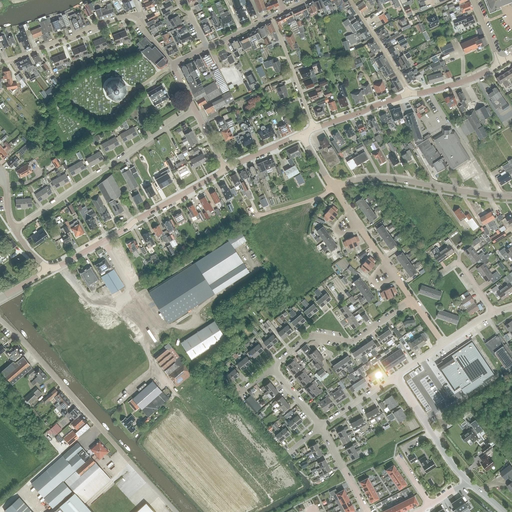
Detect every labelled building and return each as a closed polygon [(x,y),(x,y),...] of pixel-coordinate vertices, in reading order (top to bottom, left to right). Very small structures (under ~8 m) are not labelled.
[(116,0),(121,0),(122,2),(126,12),(132,9),(128,0),(116,0)] [(142,5),(145,11),(155,6),(154,5),(157,4),(154,0),(153,0),(152,1),(142,5)] [(169,10),(173,8),(168,0),(166,0),(164,1),(166,5),(164,6),(165,10),(162,12),(165,17),(171,13),(169,10)] [(246,4),(244,0),(232,0),(235,9),(234,9),(240,21),(247,18),(242,6),(246,4)] [(263,0),(254,0),(259,13),(267,10),(263,0)] [(263,0),(267,10),(279,6),(277,0),(276,0),(263,0)] [(324,12),(324,14),(322,15),(323,18),(328,16),(324,7),(324,6),(321,0),(317,0),(314,2),(317,10),(322,8),(323,12),(324,12)] [(331,4),(332,4),(329,0),(321,0),(324,6),(328,5),(329,8),(333,7),(331,4)] [(339,12),(343,10),(351,5),(347,0),(337,0),(338,1),(339,4),(336,6),(339,12)] [(397,0),(382,0),(384,3),(391,0),(395,8),(400,6),(397,0)] [(411,11),(409,5),(412,4),(410,0),(407,2),(402,4),(403,7),(406,14),(406,13),(407,16),(412,14),(411,11)] [(511,0),(483,0),(489,13),(501,9),(500,6),(502,5),(502,6),(510,3),(511,7),(511,6),(511,0)] [(361,3),(356,6),(358,8),(361,12),(362,11),(367,8),(363,1),(361,3)] [(229,14),(228,11),(224,13),(219,2),(215,4),(221,18),(221,17),(222,18),(220,19),(221,22),(224,27),(234,23),(231,17),(231,18),(230,16),(227,17),(226,15),(229,14)] [(317,13),(316,11),(313,2),(306,5),(309,14),(311,16),(317,13)] [(462,13),(473,9),(470,2),(454,8),(456,11),(460,9),(462,13)] [(92,14),(87,3),(84,4),(86,8),(84,9),(87,17),(92,14)] [(250,17),(256,14),(253,8),(252,8),(251,3),(245,6),(250,17)] [(311,20),(305,5),(299,8),(301,13),(303,13),(307,21),(311,20)] [(112,7),(110,7),(110,6),(107,7),(107,8),(107,9),(110,16),(115,14),(112,7)] [(110,16),(107,9),(105,9),(105,8),(101,9),(101,8),(96,10),(99,20),(110,16)] [(298,15),(299,19),(303,17),(304,16),(303,13),(301,13),(299,8),(292,11),(295,17),(298,15)] [(355,19),(353,15),(356,14),(352,8),(348,10),(352,16),(347,19),(350,22),(355,19)] [(219,22),(216,16),(214,11),(209,14),(215,25),(214,25),(216,30),(222,27),(220,22),(219,22)] [(88,21),(85,22),(80,12),(75,14),(81,28),(87,26),(89,24),(88,21)] [(305,32),(302,25),(300,20),(299,19),(298,15),(295,17),(296,22),(296,21),(294,21),(291,12),(283,16),(286,24),(287,24),(289,27),(291,26),(295,36),(299,34),(302,41),(306,39),(303,33),(305,32)] [(62,16),(62,15),(61,13),(57,14),(59,20),(51,23),(55,32),(63,29),(66,27),(66,26),(65,24),(62,16)] [(65,14),(62,15),(62,16),(65,24),(66,26),(70,25),(65,14)] [(74,30),(80,27),(74,14),(69,16),(70,20),(70,21),(70,23),(72,23),(74,30)] [(178,25),(182,23),(178,16),(174,18),(174,17),(169,21),(173,28),(178,25)] [(287,25),(286,24),(283,16),(275,20),(280,31),(283,30),(282,28),(282,27),(281,25),(282,25),(283,27),(287,25)] [(437,23),(439,22),(436,16),(428,20),(430,26),(429,27),(430,29),(438,26),(437,23)] [(465,16),(453,21),(455,26),(458,25),(462,23),(464,27),(475,22),(472,16),(466,19),(465,16)] [(155,23),(155,22),(158,20),(157,17),(146,23),(148,27),(150,26),(151,27),(149,28),(153,35),(158,32),(157,30),(158,29),(155,24),(155,23)] [(358,31),(365,27),(359,17),(348,25),(354,34),(353,35),(352,34),(345,36),(346,41),(342,42),(345,51),(350,49),(348,45),(357,43),(357,44),(361,42),(356,33),(358,31)] [(408,21),(407,22),(404,17),(398,20),(400,24),(399,25),(402,31),(410,27),(408,21)] [(204,35),(212,31),(206,18),(201,21),(203,25),(200,26),(204,35)] [(39,23),(41,27),(39,28),(31,31),(34,38),(42,35),(43,36),(45,35),(48,40),(52,38),(49,31),(51,30),(47,19),(39,23)] [(276,42),(278,41),(275,32),(271,22),(265,25),(270,34),(273,33),(276,42)] [(270,34),(265,25),(265,24),(258,28),(266,45),(270,43),(267,36),(270,34)] [(27,39),(28,39),(23,27),(19,29),(21,36),(17,37),(19,43),(21,42),(24,50),(31,47),(27,39)] [(386,39),(390,36),(388,32),(387,33),(384,27),(375,32),(380,41),(385,38),(386,39)] [(6,28),(3,30),(3,31),(10,45),(10,46),(15,43),(12,35),(9,36),(6,28)] [(179,34),(179,33),(178,33),(177,28),(174,29),(176,32),(176,34),(173,35),(177,45),(182,43),(178,34),(179,34)] [(178,34),(182,43),(192,39),(189,32),(185,28),(181,29),(182,31),(179,33),(179,34),(178,34)] [(365,41),(371,36),(366,28),(359,32),(365,41)] [(258,29),(253,31),(257,40),(258,42),(260,41),(259,39),(262,37),(258,29)] [(9,46),(10,45),(3,31),(1,32),(2,35),(0,36),(0,42),(1,42),(4,48),(9,46)] [(119,33),(123,42),(127,41),(128,44),(131,43),(130,40),(129,40),(125,31),(119,33)] [(170,38),(172,37),(170,32),(168,33),(167,33),(166,31),(161,33),(162,35),(164,40),(170,38)] [(254,42),(257,40),(253,31),(247,35),(252,46),(254,50),(257,48),(254,42)] [(399,35),(398,33),(398,32),(391,37),(390,36),(386,39),(385,38),(381,41),(382,44),(385,49),(392,44),(391,44),(396,41),(394,38),(399,35)] [(117,45),(123,42),(119,33),(113,35),(117,45)] [(286,36),(285,36),(285,37),(291,50),(295,49),(296,52),(300,51),(297,43),(296,43),(292,33),(286,36)] [(243,50),(252,46),(247,35),(238,39),(243,50)] [(107,49),(109,48),(108,45),(107,46),(104,37),(98,39),(102,48),(106,47),(107,49)] [(487,44),(484,37),(478,39),(477,37),(473,38),(477,48),(480,46),(481,47),(487,44)] [(464,53),(477,48),(473,38),(460,44),(464,53)] [(98,50),(102,48),(98,39),(93,42),(96,50),(95,51),(97,53),(99,52),(98,50)] [(229,43),(233,51),(234,51),(234,52),(233,52),(236,58),(240,56),(237,49),(241,47),(237,39),(229,43)] [(152,44),(148,40),(143,45),(140,41),(137,44),(139,47),(136,50),(140,54),(141,52),(149,60),(150,60),(158,69),(161,69),(167,65),(168,65),(168,61),(167,61),(164,57),(152,44)] [(178,51),(173,41),(172,40),(171,41),(172,42),(166,44),(166,46),(164,47),(168,55),(178,51)] [(374,54),(380,50),(373,40),(368,43),(369,45),(367,47),(369,49),(370,48),(370,50),(371,49),(372,51),(371,52),(372,52),(368,54),(371,59),(373,58),(375,56),(374,54)] [(443,55),(454,50),(450,42),(440,47),(443,55)] [(88,58),(90,57),(89,54),(88,54),(84,45),(78,47),(82,57),(86,55),(88,58)] [(388,50),(393,59),(400,55),(395,46),(388,50)] [(76,59),(82,57),(78,47),(72,50),(76,59)] [(228,62),(229,64),(235,62),(231,55),(228,56),(224,48),(217,52),(222,62),(224,61),(224,62),(227,63),(228,62)] [(68,66),(70,65),(69,62),(68,62),(64,53),(58,55),(62,65),(67,63),(68,66)] [(222,93),(228,90),(209,53),(201,57),(206,67),(207,66),(208,67),(210,66),(210,65),(213,71),(211,72),(222,93)] [(37,54),(32,57),(36,65),(39,63),(40,66),(41,65),(45,71),(48,68),(44,63),(43,64),(42,61),(41,62),(37,54)] [(381,68),(388,64),(383,54),(378,57),(374,59),(373,58),(371,59),(373,62),(375,62),(380,69),(381,68)] [(56,67),(62,65),(58,55),(52,58),(56,67)] [(394,61),(400,72),(410,66),(403,55),(394,61)] [(439,60),(436,55),(430,58),(433,63),(439,60)] [(30,66),(32,65),(29,57),(23,60),(27,67),(28,69),(27,69),(28,71),(29,71),(32,70),(30,66)] [(200,58),(194,61),(198,68),(201,67),(203,71),(206,69),(200,58)] [(355,66),(358,65),(359,67),(363,65),(360,58),(353,61),(354,63),(355,65),(355,66)] [(265,69),(273,65),(276,72),(282,70),(278,61),(275,62),(273,59),(264,63),(263,64),(265,69)] [(27,72),(28,71),(27,69),(28,69),(27,67),(23,60),(16,63),(18,69),(19,68),(20,71),(23,69),(24,74),(27,79),(30,77),(27,72)] [(191,75),(193,78),(198,76),(195,70),(197,69),(193,61),(191,62),(186,65),(191,75)] [(442,67),(439,61),(432,64),(436,70),(442,67)] [(383,73),(391,68),(388,64),(381,68),(380,69),(379,69),(380,70),(381,69),(383,73)] [(196,85),(193,78),(191,75),(186,65),(180,68),(188,84),(189,87),(193,94),(196,101),(203,98),(204,97),(207,103),(209,101),(206,96),(206,95),(210,101),(220,94),(213,82),(203,88),(201,85),(198,87),(197,85),(196,85)] [(447,78),(452,76),(447,65),(442,67),(447,78)] [(265,75),(261,66),(256,68),(260,78),(265,75)] [(315,76),(313,70),(312,67),(300,71),(301,74),(300,74),(301,77),(302,77),(302,78),(310,75),(311,78),(315,76)] [(385,77),(394,73),(391,68),(383,73),(384,73),(383,74),(385,77)] [(413,74),(417,72),(416,69),(414,70),(414,71),(412,72),(410,69),(402,73),(405,78),(413,74)] [(6,85),(7,90),(9,89),(12,92),(17,88),(16,82),(13,83),(12,78),(11,78),(10,71),(3,72),(4,76),(2,76),(3,78),(1,79),(1,82),(4,82),(3,80),(7,79),(8,85),(6,85)] [(257,81),(252,72),(245,76),(250,85),(257,81)] [(507,80),(509,79),(506,72),(501,75),(508,87),(510,86),(507,80)] [(436,82),(443,80),(441,73),(434,75),(436,82)] [(24,82),(22,79),(18,74),(15,76),(23,87),(26,85),(24,82)] [(415,79),(421,76),(420,74),(414,77),(413,74),(405,78),(407,83),(415,79)] [(430,84),(436,82),(434,75),(428,77),(430,84)] [(506,88),(508,87),(501,75),(496,78),(500,85),(503,83),(506,88)] [(313,83),(317,81),(315,76),(311,78),(311,80),(304,83),(306,89),(314,86),(313,83)] [(392,81),(393,83),(391,83),(394,87),(392,89),(394,93),(398,92),(403,89),(397,78),(392,81)] [(121,81),(120,80),(119,80),(118,80),(112,80),(111,80),(111,81),(110,82),(109,82),(108,83),(107,84),(107,85),(107,86),(106,86),(106,87),(107,93),(107,94),(107,95),(108,95),(108,96),(109,96),(109,97),(110,97),(111,98),(112,98),(112,99),(114,99),(114,101),(115,101),(119,101),(120,100),(120,99),(121,99),(121,98),(122,97),(123,96),(124,96),(124,95),(124,94),(125,94),(125,93),(126,93),(126,92),(125,92),(125,86),(125,84),(124,84),(124,83),(123,83),(123,82),(122,82),(122,81),(121,81)] [(378,96),(386,93),(384,88),(385,87),(382,81),(373,85),(375,91),(376,91),(378,96)] [(363,98),(362,95),(365,94),(366,95),(372,93),(369,83),(362,86),(364,90),(361,91),(361,90),(351,94),(353,99),(353,98),(355,104),(356,104),(363,101),(364,101),(363,98)] [(280,99),(288,96),(285,89),(286,89),(285,85),(279,87),(278,84),(271,87),(273,90),(276,89),(280,99)] [(345,97),(348,96),(343,84),(337,86),(341,98),(338,99),(341,107),(348,105),(345,97)] [(154,105),(169,97),(162,85),(147,93),(154,105)] [(321,93),(320,90),(319,87),(315,89),(316,91),(308,94),(311,100),(318,97),(317,94),(321,93)] [(504,111),(510,107),(496,88),(493,90),(493,89),(487,93),(492,100),(491,102),(496,109),(501,106),(504,111)] [(203,98),(196,101),(200,109),(203,107),(207,116),(216,111),(215,110),(234,100),(229,91),(207,103),(203,98)] [(464,101),(466,100),(462,91),(456,94),(462,104),(463,108),(467,106),(464,101)] [(457,104),(454,95),(450,96),(444,98),(448,107),(457,104)] [(325,107),(323,103),(325,103),(324,99),(316,102),(317,106),(318,105),(319,108),(314,110),(315,112),(314,112),(316,116),(322,114),(322,115),(325,114),(322,108),(325,107)] [(334,110),(337,109),(336,108),(334,101),(332,102),(331,99),(329,99),(330,101),(328,102),(329,103),(328,103),(331,111),(332,111),(334,110)] [(422,101),(414,106),(415,109),(417,112),(426,107),(422,101)] [(284,110),(281,103),(275,106),(274,106),(277,113),(284,110)] [(484,106),(475,111),(481,121),(490,116),(484,106)] [(389,110),(393,120),(394,121),(403,118),(404,117),(401,107),(395,109),(395,108),(389,110)] [(416,114),(419,119),(422,117),(419,112),(418,113),(417,112),(415,109),(413,110),(416,114)] [(459,123),(466,136),(475,131),(480,140),(481,139),(483,143),(489,139),(487,135),(482,126),(481,127),(475,115),(476,114),(473,110),(465,115),(467,119),(459,123)] [(416,142),(420,140),(423,140),(413,112),(406,115),(404,116),(406,121),(405,122),(406,126),(407,125),(411,134),(409,135),(411,141),(415,140),(416,142)] [(391,117),(388,118),(386,113),(380,116),(381,120),(380,121),(382,124),(387,122),(391,129),(396,126),(391,117)] [(223,117),(216,121),(219,128),(221,128),(222,130),(228,128),(228,127),(234,124),(232,120),(225,123),(223,117)] [(287,124),(290,122),(287,117),(283,119),(285,124),(278,128),(281,136),(286,134),(285,134),(290,132),(287,124)] [(374,118),(368,121),(372,128),(375,127),(377,133),(381,131),(378,125),(378,126),(374,118)] [(251,135),(252,134),(254,133),(247,119),(243,121),(245,124),(244,124),(243,124),(242,124),(241,124),(240,125),(240,126),(240,127),(243,131),(238,134),(238,135),(235,137),(238,144),(242,142),(243,145),(252,141),(252,139),(251,135)] [(366,126),(365,126),(363,122),(357,125),(360,133),(365,131),(366,133),(369,131),(366,126)] [(262,140),(275,133),(270,125),(265,128),(264,126),(262,126),(261,127),(260,128),(262,131),(258,133),(262,140)] [(131,139),(137,135),(133,127),(126,131),(131,139)] [(351,127),(345,130),(349,138),(352,136),(354,140),(357,138),(355,134),(355,135),(351,127)] [(225,141),(233,137),(229,128),(221,132),(225,141)] [(96,132),(94,129),(86,134),(88,137),(96,132)] [(124,142),(131,139),(126,131),(120,135),(124,142)] [(184,142),(195,137),(192,131),(185,135),(187,139),(186,140),(185,139),(183,140),(184,142)] [(338,132),(332,136),(336,142),(339,141),(341,145),(345,143),(342,138),(342,139),(338,132)] [(383,140),(379,134),(374,137),(377,143),(383,140)] [(424,139),(423,140),(420,140),(416,143),(430,166),(430,165),(432,168),(434,167),(437,172),(439,171),(440,171),(442,170),(442,169),(447,166),(438,151),(437,151),(433,145),(431,145),(428,139),(431,137),(429,134),(423,137),(424,139)] [(444,134),(434,140),(453,171),(470,160),(454,134),(444,134)] [(112,148),(119,145),(115,137),(108,141),(112,148)] [(191,146),(198,142),(195,137),(184,142),(183,143),(184,145),(188,143),(187,142),(188,141),(191,146)] [(332,147),(328,149),(327,146),(330,144),(325,137),(324,138),(324,137),(320,140),(319,141),(321,144),(320,144),(322,147),(323,148),(320,150),(330,167),(341,161),(333,149),(332,147)] [(341,151),(334,140),(330,142),(338,153),(341,151)] [(106,152),(112,148),(108,141),(102,144),(106,152)] [(379,147),(376,141),(371,144),(374,150),(379,147)] [(32,146),(29,142),(17,151),(21,156),(25,152),(24,151),(27,148),(28,149),(32,146)] [(394,152),(396,150),(391,142),(387,144),(392,152),(391,153),(393,157),(389,159),(394,166),(399,162),(397,159),(397,158),(394,152)] [(412,154),(407,146),(405,142),(402,144),(406,150),(404,151),(405,152),(401,154),(402,156),(406,162),(411,159),(410,156),(412,154)] [(356,147),(354,148),(357,152),(364,148),(362,143),(356,147)] [(291,158),(301,153),(300,151),(297,145),(286,151),(289,159),(287,160),(291,167),(284,171),(288,178),(299,172),(291,158)] [(200,164),(206,161),(203,154),(198,156),(197,155),(198,154),(198,153),(197,152),(199,151),(197,148),(193,150),(194,153),(200,164)] [(194,153),(193,150),(192,150),(188,152),(190,155),(191,154),(193,157),(194,157),(195,156),(195,157),(190,160),(194,167),(200,164),(194,153)] [(380,164),(386,161),(379,150),(372,154),(375,159),(376,158),(380,164)] [(97,163),(104,159),(99,152),(93,155),(97,163)] [(358,155),(363,163),(369,159),(364,152),(358,155)] [(358,155),(358,156),(356,153),(355,154),(356,156),(353,159),(357,166),(363,163),(358,155)] [(90,167),(97,163),(93,155),(86,159),(90,167)] [(353,159),(351,156),(349,158),(350,160),(347,162),(351,169),(357,166),(353,159)] [(7,164),(11,168),(14,165),(15,167),(18,165),(16,162),(19,160),(16,157),(13,159),(7,164)] [(178,171),(179,173),(178,174),(180,176),(181,176),(181,177),(189,173),(185,165),(187,164),(184,158),(179,161),(179,162),(174,165),(176,169),(177,168),(178,171)] [(271,167),(276,166),(272,158),(263,162),(266,170),(267,173),(273,171),(271,167)] [(170,159),(166,161),(171,170),(175,168),(170,159)] [(79,172),(85,169),(81,161),(75,165),(79,172)] [(267,182),(270,181),(262,162),(256,164),(260,172),(263,171),(267,182)] [(471,162),(458,170),(464,179),(477,171),(471,162)] [(511,173),(511,169),(510,166),(508,163),(502,167),(506,174),(498,179),(501,185),(511,178),(509,175),(511,173)] [(16,171),(20,178),(24,176),(32,172),(27,164),(20,168),(20,169),(16,171)] [(72,176),(79,172),(75,165),(68,168),(72,176)] [(259,177),(257,173),(254,165),(248,168),(251,176),(255,174),(256,177),(254,177),(255,179),(253,180),(254,184),(255,184),(259,182),(257,178),(259,177)] [(135,188),(138,186),(134,178),(132,175),(129,169),(122,173),(131,190),(133,189),(134,191),(136,190),(135,188)] [(245,169),(238,172),(241,180),(246,178),(248,183),(251,181),(245,169)] [(160,174),(166,185),(172,182),(167,173),(162,176),(160,174)] [(62,185),(69,182),(65,174),(58,178),(62,185)] [(166,185),(160,174),(155,177),(161,188),(166,185)] [(235,174),(230,177),(232,180),(231,181),(231,182),(233,184),(235,187),(238,185),(240,189),(241,191),(244,190),(243,187),(240,181),(235,174)] [(299,185),(304,182),(300,174),(294,177),(299,185)] [(111,175),(97,186),(107,203),(122,195),(111,175)] [(56,189),(62,185),(58,178),(52,181),(56,189)] [(253,198),(244,181),(241,183),(249,200),(253,198)] [(225,183),(219,187),(223,194),(226,200),(233,196),(230,190),(229,191),(227,187),(225,183)] [(143,187),(148,197),(155,193),(150,184),(143,187)] [(46,198),(52,193),(47,186),(41,190),(46,198)] [(40,202),(46,198),(41,190),(35,195),(40,202)] [(136,204),(142,201),(138,193),(136,190),(134,191),(136,195),(132,197),(136,204)] [(215,191),(210,194),(215,203),(219,201),(222,206),(224,205),(221,200),(220,200),(215,191)] [(366,203),(368,201),(367,200),(370,198),(373,196),(371,194),(366,197),(367,199),(365,200),(363,198),(357,202),(360,207),(366,203)] [(107,220),(111,218),(107,210),(106,210),(105,207),(104,208),(102,204),(103,204),(99,196),(91,200),(98,211),(101,210),(102,210),(103,210),(104,212),(100,214),(104,222),(106,221),(107,220)] [(205,211),(208,209),(210,212),(214,210),(210,203),(208,204),(205,197),(199,200),(205,211)] [(268,205),(265,197),(259,200),(263,207),(268,205)] [(17,208),(24,208),(23,199),(16,200),(17,208)] [(24,208),(32,207),(31,199),(23,199),(24,208)] [(115,216),(123,211),(118,203),(116,204),(114,200),(108,203),(115,216)] [(364,212),(370,207),(366,203),(360,207),(364,212)] [(75,212),(70,204),(66,207),(71,215),(75,212)] [(190,218),(191,218),(195,216),(197,220),(200,218),(201,221),(204,219),(200,212),(197,213),(193,205),(187,208),(190,213),(189,214),(188,215),(190,218)] [(92,217),(96,215),(92,208),(86,212),(85,211),(87,210),(85,206),(82,208),(83,209),(79,211),(86,224),(87,224),(90,229),(97,226),(95,223),(95,222),(92,217)] [(335,212),(337,210),(333,206),(331,208),(330,207),(327,211),(334,217),(337,213),(335,212)] [(367,217),(373,212),(370,207),(364,212),(367,217)] [(459,208),(454,212),(460,221),(463,219),(463,220),(464,219),(466,222),(473,231),(478,227),(469,214),(465,216),(459,208)] [(331,221),(334,217),(327,211),(324,215),(325,215),(323,218),(327,221),(329,219),(331,221)] [(181,212),(173,216),(178,225),(186,220),(181,212)] [(371,222),(377,217),(373,212),(367,217),(371,222)] [(491,212),(485,215),(494,229),(495,231),(498,229),(492,220),(495,218),(491,212)] [(492,231),(494,229),(485,215),(480,218),(484,225),(486,223),(489,228),(492,231)] [(169,220),(163,223),(168,233),(173,230),(174,231),(176,230),(175,228),(174,228),(169,220)] [(69,224),(67,226),(69,229),(71,228),(74,234),(73,234),(75,236),(79,234),(80,235),(84,233),(80,227),(81,227),(80,224),(79,224),(78,224),(76,221),(73,222),(74,223),(70,225),(69,224)] [(169,242),(165,235),(163,232),(162,232),(158,225),(152,229),(157,238),(160,236),(164,241),(167,243),(169,242)] [(387,227),(385,228),(383,225),(377,230),(380,235),(386,230),(388,229),(387,227)] [(65,244),(71,240),(67,233),(69,232),(66,226),(60,229),(63,235),(61,236),(65,244)] [(320,236),(326,232),(323,227),(317,231),(319,234),(317,236),(314,238),(315,240),(318,238),(320,236)] [(37,245),(48,237),(42,229),(31,236),(37,245)] [(390,235),(386,230),(380,235),(384,239),(390,235)] [(234,249),(246,241),(240,231),(228,240),(229,241),(148,293),(168,323),(214,294),(249,272),(234,249)] [(506,235),(504,231),(491,239),(494,243),(506,235)] [(148,232),(142,236),(147,245),(150,244),(151,246),(154,244),(152,240),(151,237),(150,237),(148,232)] [(324,241),(330,237),(326,232),(320,236),(324,241)] [(174,239),(173,240),(170,235),(166,237),(172,248),(177,245),(174,239)] [(390,235),(384,239),(387,244),(393,240),(392,238),(390,235)] [(357,243),(360,241),(357,236),(355,237),(354,236),(350,238),(353,247),(358,245),(357,243)] [(330,237),(324,241),(327,246),(333,242),(330,237)] [(349,249),(353,247),(350,238),(345,240),(346,241),(343,242),(345,247),(348,246),(349,249)] [(396,240),(395,238),(393,240),(387,244),(391,249),(397,245),(395,242),(397,240),(396,239),(396,240)] [(472,247),(478,243),(480,242),(477,238),(468,244),(470,247),(464,251),(468,258),(476,253),(472,247)] [(448,246),(443,249),(448,257),(454,252),(450,246),(452,244),(449,239),(445,241),(448,246)] [(12,249),(16,246),(12,240),(8,243),(12,249)] [(144,255),(147,253),(144,247),(140,249),(139,247),(138,248),(137,246),(138,245),(137,242),(135,243),(134,240),(131,242),(129,243),(129,242),(127,243),(128,243),(127,244),(131,252),(137,249),(139,253),(142,252),(144,255)] [(327,249),(329,248),(331,251),(337,246),(333,242),(327,246),(325,247),(322,249),(324,252),(327,250),(327,249)] [(175,253),(170,244),(165,247),(170,256),(175,253)] [(504,248),(499,251),(502,255),(505,260),(510,257),(511,255),(511,245),(506,250),(504,248)] [(434,249),(431,251),(435,257),(439,263),(442,261),(448,257),(443,249),(440,251),(437,247),(434,249)] [(407,254),(405,256),(403,253),(397,257),(400,262),(408,256),(407,255),(407,254)] [(488,253),(485,255),(484,254),(479,257),(476,253),(468,258),(473,264),(479,259),(481,262),(486,258),(487,258),(490,256),(488,253)] [(160,262),(155,254),(151,256),(155,264),(160,262)] [(409,257),(408,256),(400,262),(404,267),(410,263),(408,260),(410,258),(409,257)] [(372,263),(374,260),(370,257),(368,259),(367,258),(364,262),(371,268),(374,264),(372,263)] [(489,262),(487,258),(486,258),(481,262),(483,264),(477,269),(481,275),(489,270),(485,265),(489,262)] [(103,276),(113,269),(112,266),(110,267),(105,259),(95,265),(100,274),(101,273),(103,276)] [(368,271),(371,268),(364,262),(361,265),(362,266),(360,269),(364,272),(366,270),(368,271)] [(414,264),(412,265),(410,263),(404,267),(407,272),(415,266),(414,264)] [(96,289),(93,284),(99,280),(91,267),(89,266),(89,267),(80,272),(80,274),(88,287),(91,292),(96,289)] [(417,268),(416,267),(415,266),(407,272),(411,277),(417,272),(415,269),(417,268)] [(113,269),(103,276),(101,277),(111,294),(124,286),(113,269)] [(496,272),(492,275),(489,270),(481,275),(486,281),(492,277),(495,282),(501,278),(496,272)] [(510,282),(511,279),(511,277),(509,274),(506,276),(504,278),(506,281),(506,282),(508,284),(503,287),(508,295),(511,291),(511,286),(509,283),(510,282)] [(357,287),(363,283),(360,278),(354,282),(355,285),(351,288),(352,291),(355,289),(355,288),(357,287)] [(361,292),(367,288),(363,283),(357,287),(361,292)] [(426,295),(429,288),(422,286),(420,293),(426,295)] [(508,295),(503,287),(499,290),(496,286),(491,290),(493,292),(496,291),(502,299),(508,295)] [(390,298),(395,296),(394,293),(396,292),(394,287),(391,288),(391,287),(387,289),(390,298)] [(364,297),(370,292),(367,288),(361,292),(364,297)] [(433,297),(435,290),(429,288),(426,295),(433,297)] [(326,293),(323,296),(317,289),(315,290),(321,297),(326,303),(330,299),(326,293)] [(386,299),(390,298),(387,289),(382,291),(383,292),(380,293),(382,298),(385,297),(386,299)] [(326,303),(321,297),(315,290),(313,292),(317,296),(317,297),(319,299),(316,301),(321,307),(326,303)] [(435,290),(433,297),(439,299),(441,292),(435,290)] [(368,302),(374,297),(370,292),(364,297),(362,298),(359,300),(361,302),(365,299),(368,302)] [(466,309),(470,315),(479,309),(475,303),(474,301),(470,296),(465,299),(463,294),(457,298),(460,302),(461,302),(465,307),(467,309),(466,309)] [(313,304),(310,306),(304,299),(303,301),(308,308),(313,314),(318,310),(313,304)] [(313,314),(308,308),(303,301),(301,302),(307,309),(304,312),(309,318),(313,314)] [(342,314),(353,307),(351,304),(347,307),(345,305),(339,309),(342,314)] [(352,315),(350,312),(355,309),(353,307),(342,314),(346,319),(352,315)] [(300,315),(298,317),(290,308),(288,309),(290,311),(296,318),(301,324),(305,320),(300,315)] [(444,319),(446,312),(440,310),(437,317),(444,319)] [(301,324),(296,318),(290,311),(288,313),(294,320),(291,322),(296,328),(301,324)] [(450,322),(453,315),(446,312),(444,319),(450,322)] [(349,324),(360,316),(358,314),(354,317),(352,315),(346,319),(349,324)] [(450,322),(457,324),(459,317),(453,315),(450,322)] [(359,324),(357,321),(359,320),(362,318),(360,316),(349,324),(353,329),(359,324)] [(414,320),(411,320),(408,317),(405,320),(406,321),(403,323),(405,327),(408,326),(415,325),(414,320)] [(147,326),(156,338),(159,336),(161,338),(164,335),(161,332),(164,330),(160,324),(157,327),(153,321),(147,326)] [(225,338),(214,321),(181,343),(192,359),(225,338)] [(287,335),(292,331),(288,325),(285,321),(283,322),(286,326),(283,328),(282,329),(287,335)] [(282,329),(283,328),(280,325),(279,326),(281,330),(278,333),(283,339),(287,335),(282,329)] [(402,336),(395,327),(392,330),(398,339),(402,336)] [(273,344),(275,342),(278,340),(273,334),(274,334),(271,330),(269,332),(272,335),(269,338),(268,338),(273,344)] [(388,339),(393,336),(388,330),(383,333),(388,339)] [(383,343),(388,339),(383,333),(378,337),(383,343)] [(420,347),(425,343),(424,342),(427,340),(422,333),(417,337),(418,338),(415,340),(420,347)] [(268,338),(269,338),(266,334),(264,336),(267,339),(263,342),(268,348),(273,344),(268,338)] [(497,337),(488,343),(497,356),(506,369),(511,364),(511,351),(506,344),(504,345),(502,342),(499,337),(498,336),(497,337)] [(259,354),(263,350),(259,344),(259,343),(256,340),(254,341),(257,345),(254,347),(254,348),(259,354)] [(372,340),(367,343),(371,350),(372,351),(374,349),(373,348),(376,346),(372,340)] [(415,350),(420,347),(415,340),(413,341),(412,340),(407,344),(412,351),(414,349),(415,350)] [(178,367),(183,363),(167,341),(162,344),(166,348),(169,352),(176,360),(174,362),(178,367)] [(442,361),(438,364),(441,369),(455,390),(459,387),(464,395),(494,375),(472,341),(442,361)] [(372,351),(371,350),(367,343),(362,347),(366,353),(369,351),(373,357),(375,356),(372,351)] [(254,348),(254,347),(251,344),(250,345),(252,349),(249,352),(254,358),(259,354),(254,348)] [(14,362),(24,353),(18,345),(12,349),(11,348),(9,350),(10,351),(6,354),(10,359),(11,358),(14,362)] [(363,355),(366,353),(362,347),(357,350),(361,356),(365,362),(367,361),(363,355)] [(157,362),(169,352),(166,348),(154,358),(157,362)] [(313,359),(320,354),(316,349),(313,352),(310,350),(305,354),(309,359),(312,357),(313,359)] [(400,349),(393,353),(399,362),(406,358),(400,349)] [(365,362),(361,356),(357,350),(352,354),(356,360),(359,358),(360,359),(363,364),(365,362)] [(178,367),(174,362),(176,360),(169,352),(157,362),(168,375),(178,367)] [(247,366),(251,362),(247,356),(244,352),(242,354),(245,357),(242,360),(247,366)] [(393,353),(387,357),(393,366),(399,362),(393,353)] [(320,361),(323,359),(320,354),(313,359),(316,363),(314,365),(317,369),(322,364),(320,361)] [(242,360),(239,356),(238,358),(240,361),(237,364),(242,370),(247,366),(242,360)] [(343,359),(347,365),(348,367),(351,372),(353,370),(350,366),(349,364),(352,362),(350,359),(349,358),(348,356),(343,359)] [(12,384),(32,368),(22,357),(14,364),(13,362),(0,372),(0,374),(11,386),(12,384)] [(387,357),(380,362),(386,371),(393,366),(387,357)] [(289,371),(298,364),(295,361),(297,360),(295,358),(292,360),(293,361),(286,367),(289,371)] [(342,369),(347,365),(343,359),(338,363),(342,369)] [(379,368),(375,370),(373,366),(369,361),(367,363),(368,364),(368,365),(371,368),(370,368),(371,370),(372,369),(373,371),(377,377),(383,374),(379,368)] [(177,387),(192,374),(183,363),(178,367),(168,375),(177,387)] [(337,372),(342,369),(338,363),(333,366),(337,372)] [(300,371),(303,368),(301,366),(300,367),(298,364),(289,371),(293,375),(299,370),(300,371)] [(235,379),(239,375),(235,369),(235,368),(232,365),(230,366),(233,370),(230,372),(230,373),(235,379)] [(372,369),(371,370),(370,368),(370,367),(367,369),(370,373),(367,375),(371,381),(377,377),(373,371),(372,369)] [(39,384),(47,377),(39,368),(35,372),(32,368),(27,373),(31,376),(34,373),(37,376),(34,379),(35,379),(30,383),(33,386),(37,382),(39,384)] [(326,374),(322,368),(314,375),(320,382),(329,375),(327,373),(326,374)] [(362,372),(359,368),(357,369),(363,378),(360,380),(358,377),(355,378),(358,382),(357,382),(361,388),(367,384),(363,379),(366,377),(362,372)] [(230,373),(230,372),(227,369),(226,370),(228,374),(225,377),(230,383),(235,379),(230,373)] [(299,383),(307,376),(305,373),(306,372),(304,369),(301,372),(302,373),(295,378),(299,383)] [(358,382),(355,378),(352,373),(346,376),(349,380),(351,379),(352,380),(355,384),(352,386),(356,392),(361,388),(357,382),(358,382)] [(310,382),(313,380),(311,377),(310,378),(307,376),(299,383),(302,387),(309,381),(310,382)] [(148,417),(168,399),(152,381),(132,399),(148,417)] [(308,394),(317,387),(315,385),(316,384),(314,381),(311,383),(312,385),(305,390),(308,394)] [(268,392),(274,387),(270,382),(264,387),(263,386),(260,389),(262,391),(265,388),(267,391),(268,392)] [(338,390),(335,392),(341,401),(346,398),(341,390),(345,388),(343,385),(340,386),(337,388),(338,390)] [(29,404),(41,393),(36,387),(24,398),(29,404)] [(272,397),(278,392),(274,387),(268,392),(267,391),(264,394),(266,396),(269,393),(272,397)] [(320,394),(323,392),(320,389),(319,390),(317,387),(308,394),(312,399),(319,393),(320,394)] [(45,404),(58,392),(55,389),(42,400),(45,404)] [(54,398),(58,402),(54,406),(56,407),(59,405),(63,401),(63,402),(67,399),(60,392),(54,398)] [(337,404),(341,401),(335,392),(333,393),(332,392),(329,394),(331,397),(332,396),(337,404)] [(250,407),(256,402),(251,395),(244,400),(250,407)] [(329,409),(334,406),(329,399),(330,398),(328,395),(325,397),(326,398),(323,400),(329,409)] [(389,410),(392,408),(397,405),(391,396),(386,400),(384,401),(387,405),(387,407),(389,410)] [(280,406),(286,402),(282,397),(276,401),(275,401),(272,404),(274,405),(277,403),(279,406),(280,406)] [(67,412),(64,409),(70,403),(67,399),(63,402),(63,401),(59,405),(56,407),(56,408),(59,411),(59,410),(61,412),(60,413),(63,416),(67,412)] [(325,412),(329,409),(323,400),(320,402),(319,400),(316,402),(318,406),(320,405),(325,412)] [(256,402),(250,407),(255,413),(258,410),(256,408),(259,405),(256,402)] [(284,411),(290,407),(286,402),(280,406),(279,406),(276,408),(278,410),(281,408),(284,411)] [(74,420),(81,414),(74,407),(68,413),(74,420)] [(375,418),(376,417),(379,415),(381,419),(383,418),(381,414),(380,414),(377,408),(371,411),(375,418)] [(399,423),(406,418),(400,409),(395,412),(395,413),(393,414),(399,423)] [(378,421),(376,417),(375,418),(371,411),(365,414),(369,421),(374,418),(376,422),(378,421)] [(297,425),(302,421),(297,415),(298,415),(295,412),(293,413),(296,416),(293,419),(292,419),(297,425)] [(395,418),(391,413),(387,416),(390,421),(395,418)] [(74,420),(73,421),(71,423),(76,429),(87,420),(81,414),(74,420)] [(125,418),(121,422),(131,433),(135,429),(131,424),(133,422),(135,420),(131,415),(126,419),(125,418)] [(292,419),(293,419),(290,416),(288,417),(291,420),(287,423),(292,429),(297,425),(292,419)] [(366,429),(368,428),(366,424),(365,424),(362,418),(356,421),(360,428),(361,427),(364,425),(366,429)] [(473,432),(474,431),(477,434),(482,430),(474,420),(469,424),(473,428),(471,430),(471,429),(461,436),(463,439),(462,439),(464,442),(465,441),(465,442),(469,438),(473,442),(478,438),(473,432)] [(363,431),(361,427),(360,428),(356,421),(350,424),(354,431),(359,428),(361,432),(363,431)] [(74,433),(78,437),(90,427),(86,423),(74,433)] [(290,433),(286,428),(286,427),(283,424),(282,425),(284,428),(281,431),(280,432),(285,438),(290,433)] [(54,425),(50,429),(53,432),(55,435),(59,431),(54,425)] [(347,435),(346,434),(344,430),(348,428),(347,426),(343,428),(343,429),(337,433),(340,438),(347,435)] [(280,432),(281,431),(278,428),(277,429),(279,432),(275,436),(280,442),(285,438),(280,432)] [(78,437),(74,433),(73,430),(63,438),(69,445),(78,437)] [(351,434),(351,433),(350,432),(346,434),(347,435),(340,438),(343,444),(350,440),(347,436),(351,434)] [(94,454),(104,446),(99,441),(90,449),(94,454)] [(355,451),(355,450),(353,446),(357,444),(356,442),(352,445),(345,449),(349,454),(355,451)] [(492,442),(489,444),(480,450),(484,454),(492,448),(491,447),(494,444),(492,442)] [(63,482),(90,457),(78,443),(31,484),(52,508),(71,491),(63,482)] [(312,453),(319,449),(316,444),(309,447),(312,452),(308,454),(309,456),(313,454),(312,453)] [(99,460),(108,452),(104,446),(94,454),(99,460)] [(356,452),(360,450),(359,448),(355,450),(355,451),(349,454),(352,460),(358,456),(356,452)] [(312,453),(313,454),(314,457),(311,459),(312,461),(316,459),(315,458),(322,455),(319,449),(312,453)] [(417,459),(414,454),(407,458),(411,463),(417,459)] [(484,468),(484,469),(485,469),(486,471),(494,464),(489,458),(489,459),(485,454),(480,458),(484,463),(481,465),(483,467),(483,468),(484,468)] [(429,462),(425,456),(419,460),(423,466),(422,466),(426,473),(436,467),(432,460),(429,462)] [(84,503),(110,480),(91,458),(64,481),(77,495),(78,495),(84,503)] [(321,468),(328,465),(325,459),(318,463),(320,467),(316,469),(317,470),(317,471),(321,469),(321,468)] [(324,474),(330,471),(328,465),(321,468),(321,469),(323,473),(319,475),(320,477),(324,475),(324,474)] [(385,471),(388,476),(397,469),(396,470),(393,465),(385,471)] [(511,467),(510,465),(500,473),(505,480),(508,478),(511,482),(507,486),(511,492),(511,467)] [(397,470),(397,469),(388,476),(391,480),(400,475),(397,470)] [(403,479),(400,475),(391,480),(395,485),(403,479)] [(361,487),(362,488),(371,482),(368,477),(359,482),(362,487),(361,487)] [(403,479),(395,485),(398,490),(406,484),(403,479)] [(365,492),(374,488),(371,482),(362,488),(365,492)] [(365,492),(368,497),(377,493),(374,488),(365,492)] [(332,495),(335,501),(347,494),(346,494),(344,489),(332,495)] [(53,511),(91,511),(74,493),(59,506),(60,507),(55,511),(53,511)] [(379,498),(377,493),(368,497),(370,503),(379,498)] [(347,494),(335,501),(338,506),(349,500),(347,495),(347,494)] [(413,495),(408,498),(412,507),(418,504),(413,495)] [(4,511),(5,511),(32,511),(19,497),(4,511)] [(461,497),(456,500),(462,510),(467,507),(468,509),(471,507),(467,501),(465,503),(461,497)] [(408,498),(403,500),(407,509),(412,507),(408,498)] [(352,505),(349,500),(338,506),(341,511),(352,505)] [(403,500),(398,503),(402,511),(407,509),(403,500)] [(456,500),(451,503),(455,510),(452,511),(459,511),(462,510),(456,500)] [(154,511),(146,503),(136,511),(154,511)] [(398,503),(393,505),(396,511),(401,511),(402,511),(398,503)]
